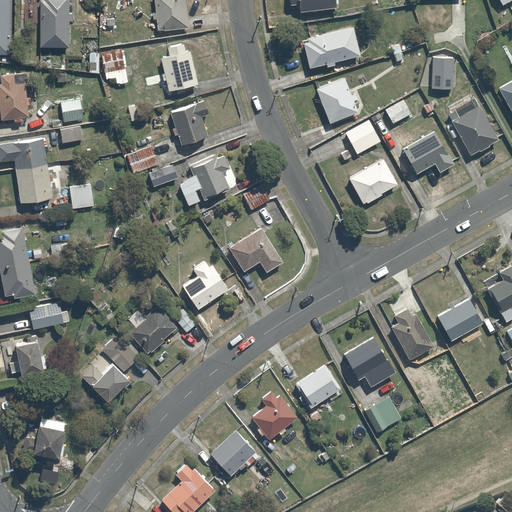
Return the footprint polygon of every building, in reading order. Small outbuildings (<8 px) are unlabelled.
[(69,0),(43,0),(44,4),(37,4),(37,47),(43,47),(69,48),(69,0)] [(138,0),(141,31),(172,28),(169,0),(138,0)] [(285,0),(286,4),(295,3),(295,10),(332,7),(331,0),(285,0)] [(349,28),(300,38),(305,64),(355,54),(349,28)] [(156,58),(165,92),(200,82),(192,50),(187,52),(184,41),(163,47),(165,56),(156,58)] [(97,51),(101,72),(125,68),(121,47),(97,51)] [(101,72),(97,51),(82,54),(86,74),(101,72)] [(453,54),(432,53),(431,87),(452,87),(453,54)] [(511,63),(509,64),(511,69),(511,76),(495,86),(509,111),(511,109),(511,63)] [(45,112),(25,114),(22,70),(0,71),(0,116),(22,115),(23,127),(46,125),(45,112)] [(341,75),(311,86),(324,120),(354,109),(351,101),(355,100),(351,88),(347,90),(341,75)] [(76,92),(57,94),(60,121),(79,119),(76,92)] [(191,99),(166,108),(177,142),(203,134),(197,115),(206,112),(201,96),(191,99)] [(400,99),(383,108),(390,121),(407,111),(400,99)] [(476,104),(449,120),(468,152),(495,136),(476,104)] [(367,116),(341,128),(353,152),(379,139),(367,116)] [(76,123),(58,127),(60,141),(79,138),(76,123)] [(431,126),(400,144),(416,171),(430,163),(434,171),(451,161),(447,153),(431,126)] [(0,159),(7,202),(38,197),(28,135),(0,139),(0,159)] [(152,143),(124,152),(130,170),(144,165),(149,182),(175,174),(169,154),(157,157),(152,143)] [(219,150),(190,162),(193,169),(194,171),(174,179),(184,203),(204,196),(232,184),(219,150)] [(378,155),(344,175),(360,202),(394,182),(378,155)] [(89,180),(65,183),(68,207),(92,205),(89,180)] [(112,224),(109,235),(122,239),(126,228),(112,224)] [(0,296),(23,291),(9,225),(0,226),(0,296)] [(246,261),(252,271),(269,261),(248,225),(215,244),(230,270),(246,261)] [(172,285),(188,307),(217,287),(198,256),(186,263),(191,271),(172,285)] [(485,286),(503,320),(511,315),(511,310),(509,306),(511,304),(511,270),(508,263),(495,271),(499,279),(485,286)] [(433,314),(446,337),(477,320),(464,297),(433,314)] [(58,299),(25,304),(29,328),(61,322),(58,299)] [(178,299),(166,310),(183,329),(195,319),(178,299)] [(391,321),(386,324),(402,357),(428,345),(412,311),(409,313),(406,305),(388,314),(391,321)] [(115,331),(134,352),(163,328),(144,306),(115,331)] [(391,370),(368,333),(338,352),(362,389),(391,370)] [(0,355),(4,370),(27,363),(19,335),(0,340),(0,355)] [(417,359),(400,368),(412,391),(429,382),(417,359)] [(68,376),(90,398),(113,376),(97,360),(87,371),(80,364),(68,376)] [(322,362),(293,381),(307,402),(336,384),(322,362)] [(267,434),(291,413),(274,393),(272,395),(267,390),(258,398),(262,403),(250,413),(267,434)] [(399,417),(388,394),(364,406),(375,429),(399,417)] [(16,449),(42,454),(48,424),(22,419),(16,449)] [(230,429),(207,450),(227,472),(249,451),(230,429)] [(170,469),(178,478),(157,498),(169,511),(183,511),(210,487),(194,469),(190,466),(182,457),(170,469)] [(511,511),(511,497),(503,489),(493,499),(506,511),(511,511)]
